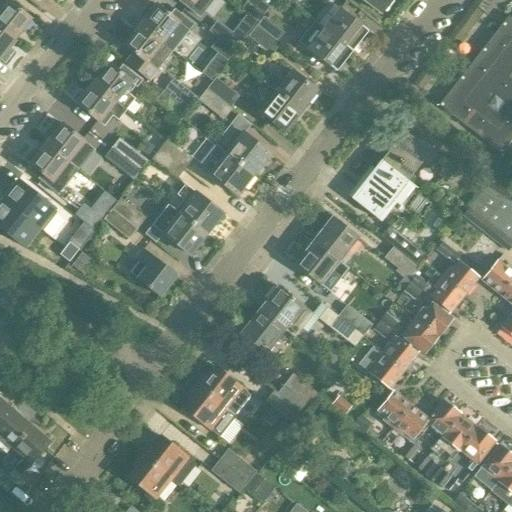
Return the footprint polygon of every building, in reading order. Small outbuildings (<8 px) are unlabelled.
[(9,0),(0,0),(0,25),(16,37),(31,17),(9,0)] [(182,0),(200,15),(212,0),(182,0)] [(247,0),(246,2),(263,15),(275,0),(247,0)] [(363,0),(380,13),(389,0),(363,0)] [(156,4),(141,24),(173,50),(189,31),(179,23),(179,22),(156,4)] [(339,9),(324,29),(351,50),(367,30),(339,9)] [(246,38),(259,19),(248,11),(235,31),(246,38)] [(265,17),(259,25),(278,41),(284,33),(265,17)] [(511,19),(509,17),(439,104),(501,153),(511,139),(511,19)] [(314,21),(298,41),(336,71),(351,50),(324,29),(314,21)] [(173,50),(141,24),(125,44),(133,51),(124,63),(149,82),(173,50)] [(0,57),(16,37),(0,25),(0,57)] [(278,41),(259,25),(250,36),(273,53),(281,43),(278,41)] [(225,29),(218,38),(235,51),(242,42),(225,29)] [(235,51),(218,38),(210,48),(228,62),(235,51)] [(110,63),(94,83),(127,110),(137,98),(126,90),(131,84),(137,88),(143,81),(122,64),(118,70),(110,63)] [(271,73),(264,81),(302,111),(319,90),(293,70),(283,83),(271,73)] [(217,78),(208,89),(229,106),(238,95),(217,78)] [(302,111),(264,81),(263,83),(275,93),(261,111),(286,131),(302,111)] [(127,110),(94,83),(87,93),(82,89),(74,99),(79,103),(78,104),(101,122),(102,121),(106,125),(113,115),(120,120),(127,110)] [(181,86),(171,97),(188,111),(198,99),(181,86)] [(233,109),(229,106),(208,89),(200,99),(225,119),(233,109)] [(188,111),(171,97),(171,98),(163,91),(155,101),(180,121),(188,111)] [(391,149),(382,161),(408,181),(424,162),(426,164),(442,144),(411,119),(397,138),(394,136),(387,146),(391,149)] [(52,135),(44,144),(77,170),(94,149),(61,123),(60,124),(55,120),(47,130),(52,135)] [(234,124),(218,144),(256,174),(272,154),(234,124)] [(169,138),(161,148),(186,168),(194,158),(169,138)] [(119,139),(112,147),(141,170),(148,161),(119,139)] [(32,149),(24,159),(29,163),(29,164),(41,174),(37,179),(57,195),(77,170),(44,144),(37,153),(32,149)] [(239,195),(256,174),(218,144),(201,164),(239,195)] [(111,148),(104,158),(133,181),(140,171),(111,148)] [(186,168),(161,148),(153,158),(178,178),(186,168)] [(408,181),(382,161),(375,169),(370,166),(362,177),(365,179),(350,198),(380,223),(396,203),(399,206),(415,186),(408,181)] [(511,197),(491,180),(470,207),(511,241),(511,197)] [(57,212),(53,209),(18,181),(3,200),(38,228),(42,231),(57,212)] [(176,209),(179,212),(208,235),(224,215),(196,192),(194,194),(184,185),(176,195),(183,200),(176,209)] [(123,198),(115,208),(138,227),(146,218),(123,198)] [(38,228),(3,200),(0,203),(0,227),(23,246),(38,228)] [(192,255),(208,235),(169,204),(152,223),(192,255)] [(101,219),(90,211),(83,205),(75,216),(92,230),(101,219)] [(511,241),(470,207),(462,216),(508,252),(511,246),(511,241)] [(138,227),(115,208),(107,218),(130,237),(138,227)] [(333,217),(315,240),(340,259),(358,237),(333,217)] [(393,245),(419,265),(429,253),(391,223),(381,236),(393,245)] [(340,259),(315,240),(297,264),(321,283),(340,259)] [(442,241),(435,251),(447,260),(447,259),(454,250),(442,241)] [(70,242),(65,248),(74,256),(79,250),(70,242)] [(419,265),(393,245),(384,258),(405,275),(409,278),(419,265)] [(131,271),(161,295),(176,275),(143,247),(134,259),(138,262),(131,271)] [(65,248),(60,255),(69,262),(74,256),(65,248)] [(482,278),(499,292),(511,276),(511,268),(498,257),(482,278)] [(453,263),(442,276),(464,293),(478,276),(457,258),(453,263)] [(411,281),(422,290),(423,288),(451,310),(464,293),(442,276),(436,271),(428,281),(418,273),(412,280),(411,281)] [(405,275),(398,284),(405,289),(411,281),(412,280),(409,278),(405,275)] [(511,276),(499,292),(511,302),(511,276)] [(413,300),(422,290),(411,281),(405,289),(403,292),(413,300)] [(279,286),(260,309),(295,337),(302,328),(304,329),(314,317),(302,308),(303,306),(279,286)] [(430,300),(416,317),(438,335),(451,317),(430,300)] [(339,315),(331,308),(363,334),(371,323),(347,305),(339,315)] [(363,334),(331,308),(328,306),(319,317),(355,345),(363,334)] [(295,337),(260,309),(242,333),(267,352),(284,330),(294,338),(295,337)] [(511,311),(502,325),(511,332),(511,311)] [(386,313),(381,320),(392,329),(397,322),(386,313)] [(438,335),(416,317),(402,334),(424,352),(438,335)] [(392,329),(381,320),(373,330),(384,339),(392,329)] [(395,335),(381,352),(403,370),(418,353),(395,335)] [(403,370),(381,352),(373,346),(359,363),(390,387),(403,370)] [(252,395),(215,366),(208,375),(204,372),(195,384),(226,409),(236,416),(252,395)] [(292,374),(277,393),(302,413),(317,394),(292,374)] [(226,409),(195,384),(186,395),(190,398),(182,407),(210,429),(220,436),(236,416),(226,409)] [(302,413),(277,393),(274,390),(265,402),(293,424),(302,413)] [(376,413),(393,427),(411,405),(393,391),(376,413)] [(337,396),(331,405),(344,415),(351,407),(337,396)] [(0,424),(12,410),(0,399),(0,424)] [(442,436),(459,414),(442,400),(428,418),(425,422),(428,425),(441,435),(442,436)] [(423,432),(428,425),(425,422),(428,418),(411,405),(393,427),(410,440),(419,429),(423,432)] [(0,424),(0,438),(11,448),(30,426),(12,410),(0,424)] [(459,449),(460,449),(477,428),(459,414),(442,436),(441,435),(431,447),(440,454),(443,450),(453,458),(459,449)] [(354,423),(365,432),(372,424),(361,415),(354,423)] [(30,426),(11,448),(22,458),(12,470),(19,476),(49,442),(30,426)] [(477,428),(460,449),(473,460),(468,467),(472,470),(494,442),(477,428)] [(149,442),(140,453),(172,478),(180,484),(196,464),(160,435),(153,445),(149,442)] [(399,454),(408,461),(417,449),(408,442),(399,454)] [(474,476),(492,490),(499,481),(511,464),(511,455),(499,445),(474,476)] [(228,449),(220,459),(248,482),(256,472),(228,449)] [(172,478),(140,453),(132,464),(135,467),(128,476),(156,498),(172,478)] [(412,465),(420,472),(429,460),(421,454),(412,465)] [(239,494),(243,488),(248,482),(220,459),(210,471),(239,494)] [(420,472),(434,482),(443,471),(437,467),(429,460),(420,472)] [(492,490),(509,504),(511,499),(511,464),(499,481),(492,490)] [(391,475),(407,489),(415,479),(398,466),(391,475)] [(0,471),(0,486),(7,492),(14,484),(0,471)] [(443,471),(434,482),(442,489),(443,487),(449,491),(455,483),(449,479),(451,477),(443,471)] [(257,476),(246,490),(263,503),(274,489),(257,476)] [(452,503),(464,511),(471,502),(476,506),(479,502),(471,495),(468,500),(459,494),(452,503)] [(471,502),(464,511),(463,511),(480,511),(481,511),(476,507),(476,506),(471,502)]
